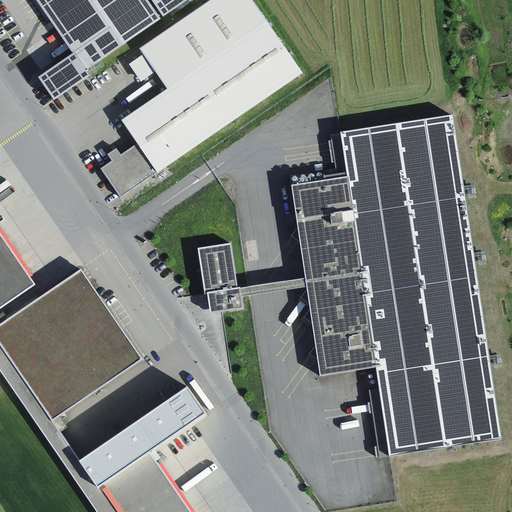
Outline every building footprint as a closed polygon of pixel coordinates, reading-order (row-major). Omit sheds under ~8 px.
[(147,0),(36,0),(86,71),(161,19),(147,0)] [(266,22),(251,0),(211,0),(138,49),(142,56),(154,74),(165,90),(266,22)] [(149,0),(162,19),(190,0),(149,0)] [(165,90),(120,121),(136,145),(155,173),(301,74),(266,22),(165,90)] [(70,55),(36,77),(53,102),(86,79),(70,55)] [(154,74),(142,56),(129,66),(141,83),(154,74)] [(342,133),(349,178),(293,186),(299,227),(292,236),(301,242),(307,278),(308,287),(308,289),(302,298),(311,304),(311,309),(305,317),(314,324),(317,345),(310,355),(319,360),(322,376),(377,368),(380,389),(391,457),(503,439),(454,117),(342,133)] [(111,161),(100,169),(119,197),(155,173),(136,145),(121,155),(116,148),(107,154),(111,161)] [(0,306),(35,284),(0,233),(0,306)] [(232,245),(199,249),(205,294),(208,293),(211,314),(222,312),(244,309),(243,297),(241,288),(238,288),(232,245)] [(81,268),(0,323),(0,343),(52,421),(143,359),(81,268)] [(272,284),(241,288),(243,297),(273,293),(308,287),(307,278),(272,284)] [(188,387),(79,461),(52,421),(0,343),(0,370),(96,511),(190,511),(150,452),(206,414),(188,387)] [(391,457),(380,389),(369,391),(380,459),(391,457)]
